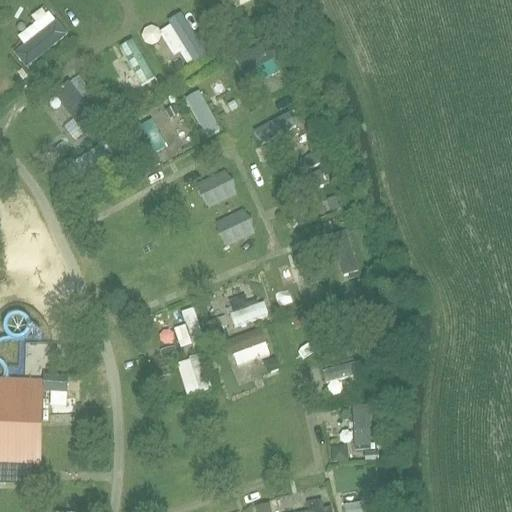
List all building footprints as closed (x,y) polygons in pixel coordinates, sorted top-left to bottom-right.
[(217,0),(225,14),(252,0),(217,0)] [(39,31),(53,19),(42,6),(28,18),(39,31)] [(53,19),(11,54),(25,70),(66,35),(53,19)] [(195,71),(208,63),(182,19),(168,28),(195,71)] [(144,91),(156,83),(133,45),(120,53),(144,91)] [(236,66),(251,92),(279,77),(265,50),(236,66)] [(170,71),(176,79),(186,73),(181,64),(170,71)] [(51,93),(71,121),(63,127),(73,143),(98,125),(81,99),(89,94),(77,76),(51,93)] [(204,139),(219,131),(199,91),(184,98),(204,139)] [(287,117),(254,131),(259,143),(292,129),(287,117)] [(144,171),(159,165),(155,153),(163,150),(151,120),(138,125),(136,120),(125,124),(144,171)] [(102,143),(66,167),(75,180),(81,176),(90,189),(112,174),(103,160),(110,155),(102,143)] [(194,186),(206,209),(237,194),(225,170),(194,186)] [(285,200),(324,184),(318,171),(279,187),(285,200)] [(213,221),(221,246),(253,236),(245,211),(213,221)] [(327,237),(341,279),(358,273),(344,231),(327,237)] [(262,303),(248,308),(243,295),(225,301),(234,327),(267,315),(262,303)] [(323,311),(327,328),(365,319),(361,301),(323,311)] [(192,309),(180,313),(184,325),(173,329),(181,351),(204,342),(192,309)] [(207,322),(213,339),(228,334),(222,317),(207,322)] [(262,336),(228,349),(232,362),(267,349),(262,336)] [(184,397),(210,392),(206,370),(195,372),(192,360),(177,363),(184,397)] [(0,484),(39,486),(40,470),(40,463),(43,393),(51,393),(50,408),(65,409),(65,393),(66,379),(43,378),(43,380),(0,378),(0,484)] [(371,461),(369,406),(349,407),(349,420),(338,420),(338,441),(330,441),(331,463),(371,461)] [(343,511),(378,511),(377,500),(342,505),(343,511)] [(306,511),(331,511),(331,508),(321,510),(319,501),(305,503),(306,511)]
